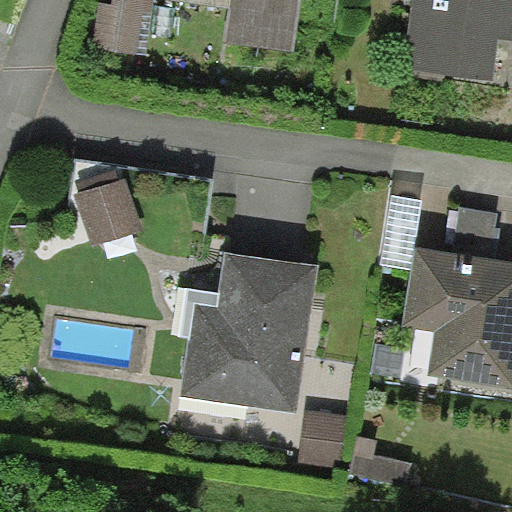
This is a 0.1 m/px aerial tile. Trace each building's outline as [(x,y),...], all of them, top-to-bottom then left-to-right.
[(149,0),(113,0),(112,8),(99,6),(93,53),(136,59),(143,13),(153,14),(155,1),(149,0)] [(149,0),(155,1),(231,11),(226,44),(295,54),(301,0),(149,0)] [(511,0),(413,0),(403,70),(493,83),(499,40),(511,41),(511,0)] [(94,249),(143,233),(125,181),(77,197),(94,249)] [(511,263),(416,248),(404,329),(435,333),(429,376),(511,389),(511,263)] [(319,268),(226,255),(220,294),(187,289),(180,338),(189,339),(180,398),(297,415),(319,268)] [(348,417),(305,412),(300,463),(343,467),(348,417)] [(378,442),(358,437),(348,476),(406,490),(412,465),(374,456),(378,442)]
